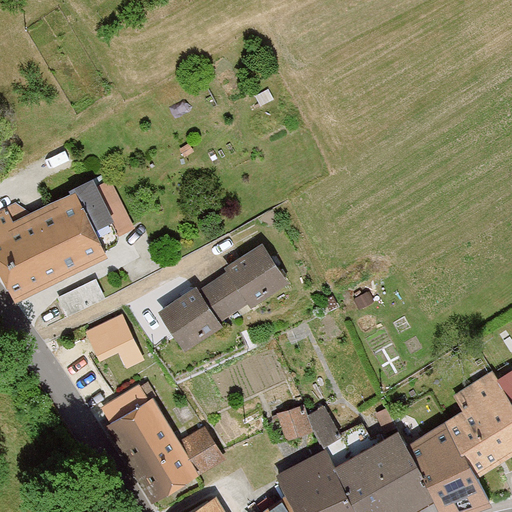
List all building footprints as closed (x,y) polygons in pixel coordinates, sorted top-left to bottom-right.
[(68,187),(69,190),(13,219),(7,206),(0,209),(0,268),(15,298),(108,252),(95,226),(114,217),(93,174),(68,187)] [(289,282),(262,241),(224,266),(228,270),(247,301),(251,306),(289,282)] [(199,288),(219,319),(247,301),(228,270),(199,288)] [(68,312),(107,295),(98,275),(59,292),(68,312)] [(199,288),(196,284),(158,309),(185,349),(223,324),(219,319),(199,288)] [(87,326),(97,349),(118,341),(127,364),(147,357),(127,309),(87,326)] [(444,420),(477,474),(511,450),(511,367),(497,377),(492,370),(453,394),(462,408),(444,420)] [(105,423),(153,501),(225,457),(205,424),(180,439),(153,394),(105,423)] [(309,403),(279,414),(289,444),(320,433),(309,403)] [(350,438),(329,403),(313,413),(334,447),(350,438)] [(408,442),(433,496),(439,511),(463,511),(492,502),(477,474),(444,420),(408,442)] [(399,427),(335,464),(359,511),(404,511),(433,496),(408,442),(399,427)] [(359,511),(335,464),(326,447),(275,473),(287,494),(297,511),(359,511)] [(227,511),(216,493),(186,511),(227,511)] [(297,511),(287,494),(258,511),(297,511)]
